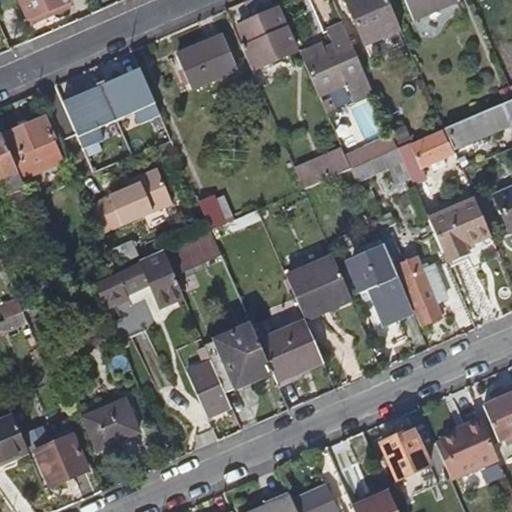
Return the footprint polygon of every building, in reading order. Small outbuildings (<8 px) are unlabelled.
[(66,5),(63,0),(17,0),(27,22),(66,5)] [(397,25),(386,0),(344,0),(363,42),(397,25)] [(456,4),(454,0),(402,0),(413,23),(456,4)] [(247,47),(242,51),(252,73),(296,54),(275,13),(238,27),(247,47)] [(239,71),(225,39),(177,60),(190,92),(239,71)] [(364,76),(348,39),(322,50),(302,59),(318,97),(364,76)] [(319,43),(299,52),(302,59),(322,50),(319,43)] [(159,116),(138,69),(100,86),(115,121),(134,113),(139,125),(159,116)] [(115,121),(100,86),(61,103),(82,150),(102,141),(97,129),(115,121)] [(511,100),(444,130),(453,151),(511,124),(511,100)] [(45,119),(2,138),(20,180),(62,161),(45,119)] [(389,133),(390,136),(396,151),(409,145),(413,143),(405,126),(389,133)] [(396,151),(400,160),(409,179),(411,184),(424,179),(420,169),(451,155),(442,134),(412,148),(409,145),(396,151)] [(371,144),(378,159),(396,151),(390,136),(371,144)] [(20,180),(2,138),(0,138),(0,185),(4,196),(23,187),(20,180)] [(378,159),(371,144),(344,156),(350,171),(378,159)] [(344,156),(340,149),(294,170),(304,191),(320,184),(350,171),(344,156)] [(378,159),(350,171),(354,180),(387,166),(396,185),(409,179),(400,160),(396,151),(378,159)] [(125,193),(89,209),(101,237),(171,205),(157,172),(137,181),(139,187),(125,193)] [(139,187),(137,181),(123,188),(125,193),(139,187)] [(511,234),(511,233),(511,189),(495,197),(511,234)] [(211,196),(198,203),(211,232),(225,225),(214,201),(211,196)] [(224,196),(219,199),(214,201),(225,225),(226,225),(235,221),(224,196)] [(427,221),(446,263),(468,253),(464,246),(490,236),(475,201),(427,221)] [(269,239),(262,222),(257,211),(235,221),(226,225),(239,253),(269,239)] [(385,242),(397,268),(422,328),(443,319),(436,304),(448,299),(434,268),(422,272),(415,258),(405,264),(394,238),(385,242)] [(214,239),(167,259),(174,275),(221,254),(214,239)] [(139,258),(132,242),(112,251),(120,267),(139,258)] [(383,327),(413,313),(383,245),(359,255),(364,266),(350,272),(360,296),(368,292),(383,327)] [(345,261),(350,272),(364,266),(359,255),(345,261)] [(96,288),(106,310),(129,301),(126,295),(150,286),(161,308),(184,297),(174,275),(167,259),(166,257),(96,288)] [(305,320),(352,300),(333,257),(286,278),(305,320)] [(29,285),(35,302),(64,287),(56,272),(29,285)] [(29,295),(17,300),(23,314),(26,312),(35,308),(29,295)] [(52,301),(46,304),(55,324),(60,321),(52,301)] [(55,324),(46,304),(35,308),(26,312),(41,346),(60,336),(55,324)] [(0,334),(27,323),(23,314),(0,323),(0,334)] [(278,384),(324,363),(307,323),(260,343),(274,374),(278,384)] [(207,348),(213,363),(227,394),(274,374),(260,343),(252,325),(206,346),(207,348)] [(204,341),(197,327),(185,333),(191,348),(204,341)] [(213,363),(207,348),(197,352),(203,367),(213,363)] [(210,419),(233,409),(227,394),(213,363),(203,367),(188,374),(210,419)] [(511,391),(503,395),(504,401),(485,409),(500,443),(506,440),(510,447),(511,446),(511,391)] [(138,434),(124,400),(84,417),(99,452),(138,434)] [(0,422),(0,461),(29,449),(14,416),(0,422)] [(500,463),(481,421),(465,428),(466,432),(441,444),(458,481),(500,463)] [(430,470),(414,435),(381,449),(397,484),(430,470)] [(89,472),(74,438),(36,454),(52,488),(89,472)] [(507,480),(501,466),(482,475),(488,487),(507,480)] [(334,511),(324,490),(293,505),(295,511),(334,511)] [(396,511),(388,492),(352,508),(353,511),(396,511)] [(295,511),(293,505),(291,500),(261,511),(295,511)]
